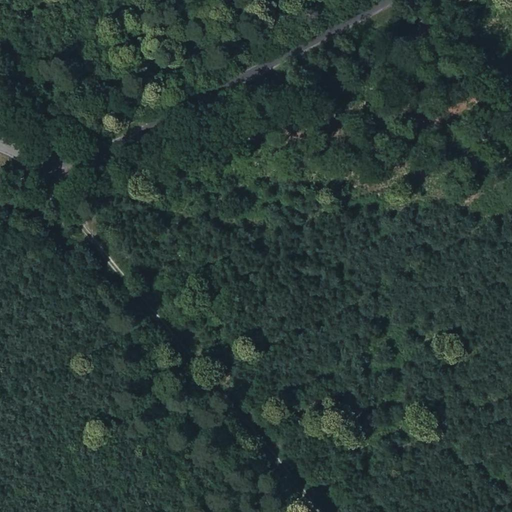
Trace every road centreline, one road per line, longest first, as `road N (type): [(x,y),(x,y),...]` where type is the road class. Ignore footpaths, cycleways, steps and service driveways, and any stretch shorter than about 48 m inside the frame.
road 1 (track): [(10,152),(311,511)]
road 2 (unclassified): [(402,0),(145,124),(0,148)]
